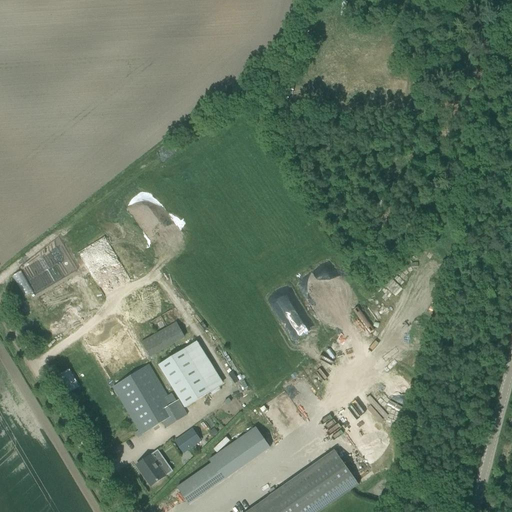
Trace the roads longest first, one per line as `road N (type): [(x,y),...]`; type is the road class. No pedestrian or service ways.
road 1 (unclassified): [(121,511),(34,368)]
road 2 (tertiary): [(467,511),(511,353)]
